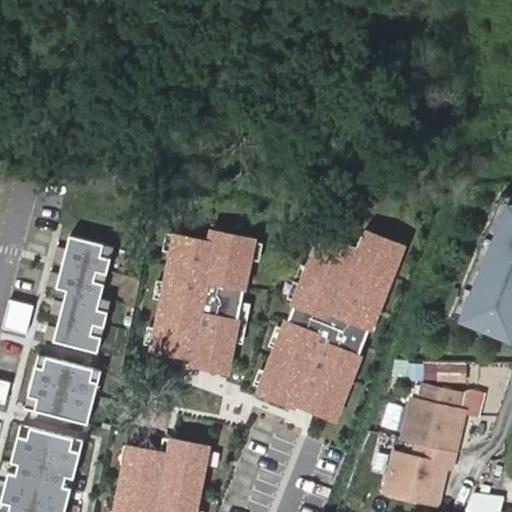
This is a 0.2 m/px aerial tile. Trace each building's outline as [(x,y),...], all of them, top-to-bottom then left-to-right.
[(511,336),(511,185),(501,186),(452,313),(511,336)] [(101,297),(111,256),(101,254),(104,242),(67,233),(64,247),(60,261),(57,273),(54,286),(65,288),(62,300),(58,314),(55,326),(52,339),(98,350),(108,311),(98,308),(101,297)] [(170,255),(174,238),(164,236),(161,253),(170,255)] [(232,345),(240,305),(249,262),(253,243),(233,238),(209,238),(207,245),(174,238),(170,255),(164,285),(160,303),(155,331),(151,348),(150,352),(193,361),(192,368),(226,375),(232,345)] [(365,330),(379,295),(383,296),(390,279),(386,277),(391,264),(395,266),(401,250),(369,238),(360,238),(354,253),(320,239),(258,394),(291,405),(290,407),(333,421),(340,403),(336,401),(352,362),(356,364),(369,331),(365,330)] [(111,256),(113,245),(104,242),(101,254),(111,256)] [(258,264),(262,245),(253,243),(249,262),(258,264)] [(60,261),(64,247),(54,245),(51,258),(60,261)] [(394,280),(399,267),(395,266),(391,264),(386,277),(390,279),(394,280)] [(54,286),(57,273),(48,270),(44,284),(54,286)] [(160,303),(164,285),(155,283),(151,301),(160,303)] [(373,333),(387,298),(383,296),(379,295),(365,330),(369,331),(373,333)] [(108,311),(111,299),(101,297),(98,308),(108,311)] [(25,332),(32,304),(8,298),(1,327),(25,332)] [(58,314),(62,300),(52,298),(49,311),(58,314)] [(242,346),(249,307),(240,305),(232,345),(242,346)] [(52,339),(55,326),(46,323),(42,337),(52,339)] [(151,348),(155,331),(146,329),(142,346),(151,348)] [(32,353),(29,364),(36,366),(39,354),(32,353)] [(36,366),(29,364),(20,404),(83,419),(92,380),(86,378),(88,366),(39,354),(36,366)] [(432,378),(465,381),(466,361),(434,358),(432,378)] [(344,405),(360,366),(356,364),(352,362),(336,401),(340,403),(344,405)] [(95,368),(88,366),(86,378),(92,380),(95,368)] [(0,400),(8,402),(13,382),(0,379),(0,400)] [(419,398),(408,396),(399,435),(421,440),(417,456),(397,451),(388,490),(440,502),(449,464),(454,465),(458,448),(450,446),(460,408),(454,407),(458,391),(422,382),(419,398)] [(385,402),(381,426),(400,429),(403,405),(385,402)] [(13,433),(19,435),(22,423),(15,422),(13,433)] [(61,474),(69,475),(76,448),(69,447),(71,435),(22,423),(19,435),(13,433),(6,460),(14,462),(11,472),(4,470),(0,484),(0,511),(60,511),(67,485),(59,483),(61,474)] [(69,447),(76,448),(78,437),(71,435),(69,447)] [(194,511),(203,468),(201,468),(205,449),(161,441),(158,456),(130,450),(126,468),(123,468),(114,511),(194,511)] [(123,468),(126,468),(130,450),(121,449),(118,467),(123,468)] [(498,511),(501,497),(475,493),(467,510),(466,511),(498,511)]
